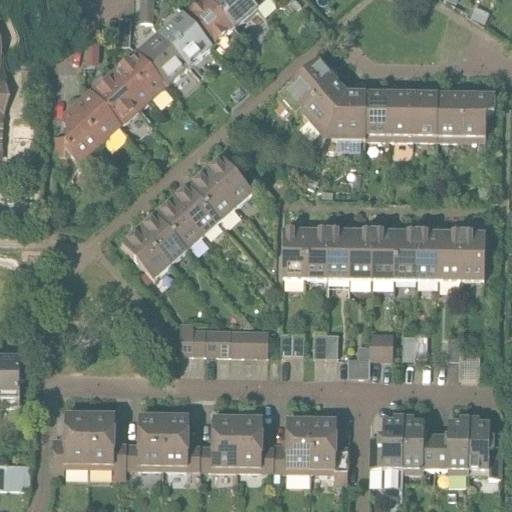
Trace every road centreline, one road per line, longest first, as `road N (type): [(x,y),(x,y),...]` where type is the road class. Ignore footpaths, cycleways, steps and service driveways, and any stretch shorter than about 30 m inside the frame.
road 1 (residential): [(361,392),(44,391),(35,511)]
road 2 (residential): [(511,72),(371,70),(334,32)]
road 3 (residential): [(361,392),(499,389)]
road 4 (residential): [(106,0),(51,64),(0,61)]
road 5 (residential): [(357,511),(361,392)]
